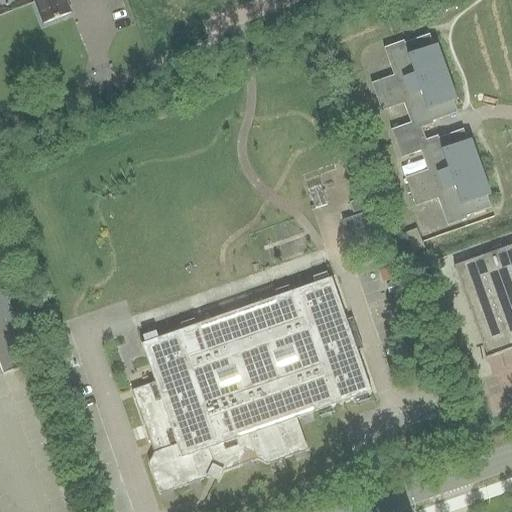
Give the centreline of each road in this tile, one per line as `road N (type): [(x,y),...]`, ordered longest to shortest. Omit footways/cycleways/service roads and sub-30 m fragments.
road 1 (secondary): [(350,511),(511,453)]
road 2 (residential): [(0,126),(147,70)]
